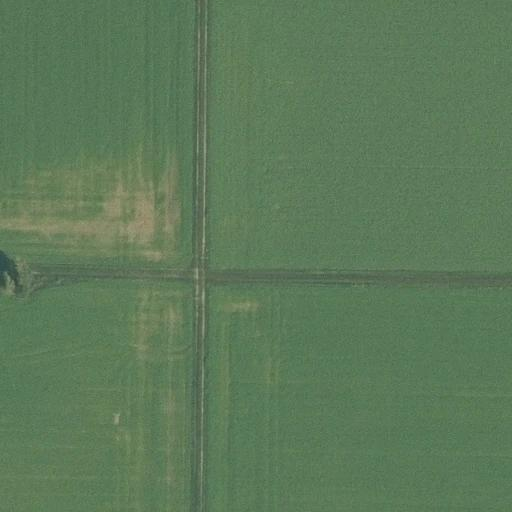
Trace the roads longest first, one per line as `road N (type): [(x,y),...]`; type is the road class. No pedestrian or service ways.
road 1 (track): [(202,0),(198,511)]
road 2 (track): [(0,275),(511,278)]
